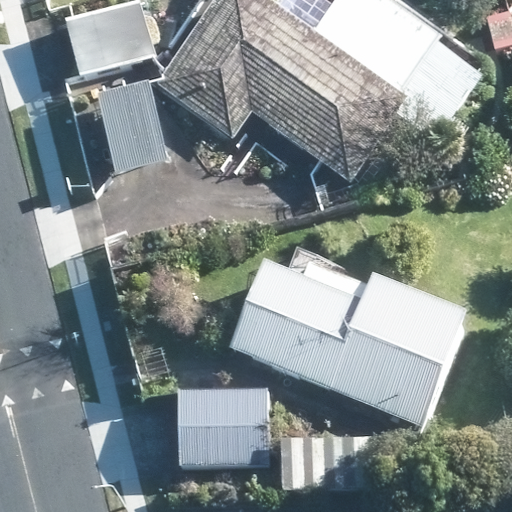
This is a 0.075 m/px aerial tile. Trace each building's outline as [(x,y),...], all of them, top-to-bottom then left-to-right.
[(157,62),(148,28),(140,0),(132,0),(64,17),(69,40),(80,81),(157,62)] [(451,121),(482,78),(437,47),(441,42),(383,0),(338,0),(312,37),(262,0),(218,0),(168,68),(155,86),(233,143),(253,117),(319,167),(348,187),(405,108),(410,113),(401,124),(432,146),(440,135),(458,148),(469,133),(451,121)] [(506,12),(504,0),(478,0),(482,18),(506,12)] [(495,55),(511,50),(511,32),(508,15),(485,21),(495,55)] [(170,167),(158,117),(150,86),(96,99),(114,180),(170,167)] [(418,432),(467,319),(373,279),(368,289),(310,266),(303,282),(263,265),(227,350),(344,401),(341,409),(336,421),(359,430),(384,441),(392,422),(418,432)] [(270,470),(270,406),(269,393),(230,393),(223,393),(179,392),(179,406),(179,471),(270,470)] [(375,494),(375,461),(374,443),(320,444),(306,444),(280,443),(280,494),(375,494)]
